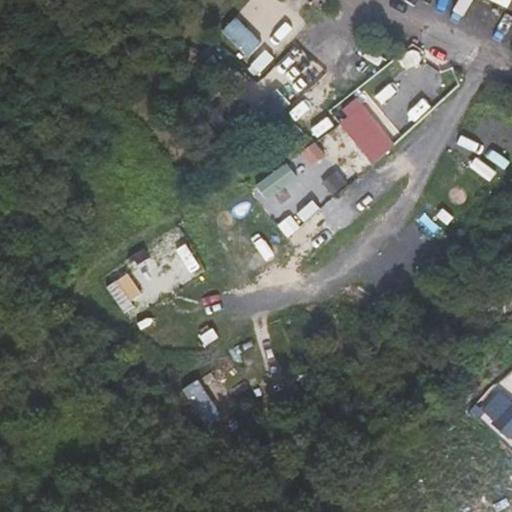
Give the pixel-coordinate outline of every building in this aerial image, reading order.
[(240,0),(225,0),(209,21),(224,32),(245,3),(240,0)] [(267,119),(290,105),(283,93),(260,107),(267,119)] [(368,124),(358,111),(341,123),(351,137),(368,124)] [(314,168),(328,155),(318,143),(303,155),(314,168)] [(279,212),(303,194),(285,171),(261,190),(279,212)] [(348,185),(337,171),(322,183),(332,197),(348,185)] [(128,317),(206,273),(180,228),(119,262),(127,276),(110,285),(128,317)] [(252,283),(287,255),(278,244),(243,272),(252,283)]
